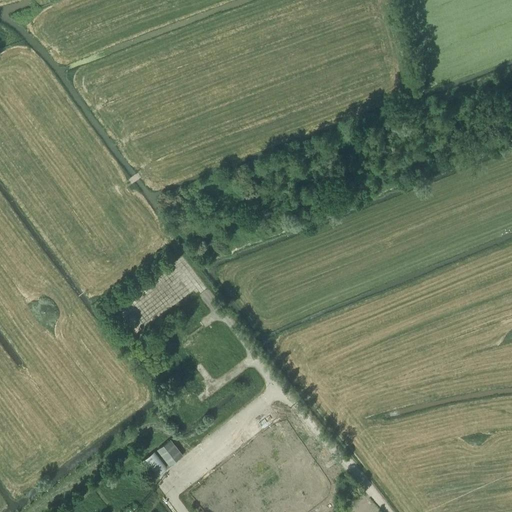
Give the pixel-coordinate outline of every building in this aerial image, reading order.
[(188,330),(201,320),(194,311),(180,321),(188,330)] [(207,390),(189,365),(204,354),(193,338),(161,360),(190,402),(207,390)] [(224,430),(200,448),(222,473),(244,457),(224,430)] [(282,430),(256,450),(285,488),(312,466),(282,430)] [(183,455),(171,439),(157,449),(169,465),(183,455)] [(155,451),(142,461),(154,476),(167,466),(155,451)] [(263,511),(245,489),(222,505),(227,511),(263,511)] [(380,511),(373,503),(361,511),(380,511)]
